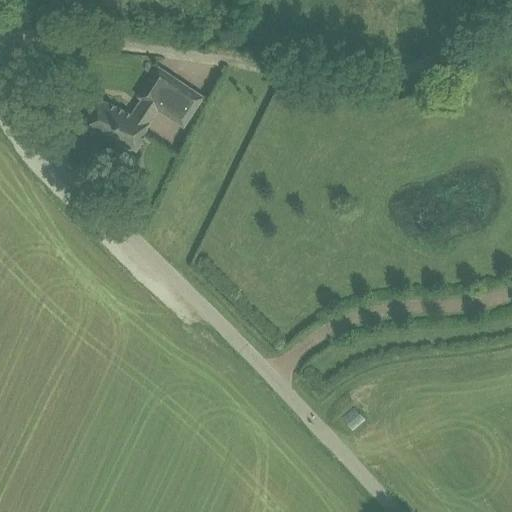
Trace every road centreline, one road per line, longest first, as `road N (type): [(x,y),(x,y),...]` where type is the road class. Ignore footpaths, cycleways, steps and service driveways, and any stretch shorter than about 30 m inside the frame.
road 1 (unclassified): [(395,511),(47,151),(0,78)]
road 2 (unclassified): [(0,35),(58,36),(371,82)]
road 3 (track): [(371,82),(511,28)]
